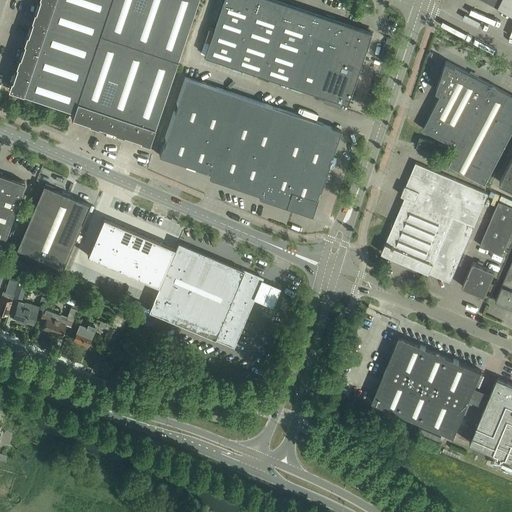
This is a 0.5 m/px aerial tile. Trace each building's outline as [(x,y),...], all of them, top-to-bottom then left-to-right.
[(59,0),(39,0),(34,17),(99,39),(102,31),(107,16),(59,0)] [(59,0),(107,16),(112,0),(59,0)] [(112,0),(107,16),(102,31),(131,40),(140,14),(144,0),(112,0)] [(144,0),(140,14),(131,40),(136,42),(157,49),(173,0),(144,0)] [(173,0),(157,49),(173,54),(178,56),(183,43),(197,0),(173,0)] [(278,0),(225,0),(207,55),(264,74),(288,3),(278,0)] [(511,0),(500,0),(498,6),(511,13),(511,0)] [(288,3),(264,74),(292,84),(316,13),(288,3)] [(316,13),(292,84),(320,93),(344,23),(316,13)] [(34,17),(26,41),(91,62),(99,39),(34,17)] [(344,23),(320,93),(349,103),(373,32),(344,23)] [(73,111),(71,117),(72,117),(98,125),(131,40),(102,31),(99,39),(91,62),(82,86),(80,92),(73,111)] [(131,40),(98,125),(100,126),(124,134),(157,49),(136,42),(131,40)] [(19,62),(82,86),(91,62),(26,41),(19,62)] [(157,49),(124,134),(149,143),(173,73),(178,56),(173,54),(157,49)] [(447,60),(426,119),(454,134),(459,123),(490,140),(482,155),(511,170),(511,100),(479,84),(482,79),(447,60)] [(19,62),(9,89),(73,111),(82,86),(19,62)] [(163,145),(159,155),(212,173),(215,164),(265,181),(259,197),(312,215),(318,197),(316,197),(319,190),(320,190),(329,163),(328,163),(330,156),(332,156),(341,129),(185,77),(176,104),(178,104),(175,112),(174,111),(165,138),(166,138),(164,146),(163,145)] [(432,151),(433,148),(435,143),(420,137),(417,146),(432,151)] [(438,144),(436,149),(448,153),(450,147),(438,144)] [(385,242),(381,252),(402,261),(400,264),(408,267),(409,264),(429,272),(451,282),(488,194),(415,163),(406,185),(401,195),(405,197),(386,242),(385,242)] [(0,173),(0,245),(2,247),(24,182),(0,173)] [(16,248),(63,267),(90,204),(44,184),(16,248)] [(502,254),(511,230),(511,206),(498,201),(480,245),(502,254)] [(103,217),(87,255),(159,285),(175,248),(103,217)] [(159,285),(148,310),(214,338),(233,346),(262,278),(244,270),(177,241),(175,248),(159,285)] [(462,286),(484,296),(495,271),(483,265),(484,262),(478,260),(477,263),(473,261),(462,286)] [(496,300),(511,306),(511,261),(503,283),(496,300)] [(261,276),(253,294),(272,303),(280,284),(261,276)] [(5,291),(3,290),(0,299),(0,313),(7,316),(12,299),(17,281),(9,278),(5,291)] [(22,300),(26,287),(27,288),(29,283),(20,280),(18,285),(17,284),(14,297),(22,300)] [(52,291),(50,300),(58,302),(60,294),(52,291)] [(23,306),(17,304),(13,318),(16,318),(15,321),(22,324),(23,321),(33,324),(39,306),(25,301),(23,306)] [(62,335),(66,324),(68,320),(54,314),(54,312),(46,309),(46,307),(44,307),(39,320),(44,322),(42,328),(62,335)] [(73,319),(77,309),(71,307),(68,318),(73,319)] [(87,325),(79,322),(73,339),(87,345),(95,325),(88,322),(87,325)] [(109,328),(105,338),(112,341),(116,331),(116,329),(110,326),(109,328)] [(399,336),(372,401),(453,436),(469,400),(485,407),(490,394),(474,387),(481,371),(399,336)] [(511,383),(498,378),(490,394),(485,407),(470,442),(511,460),(511,383)]
